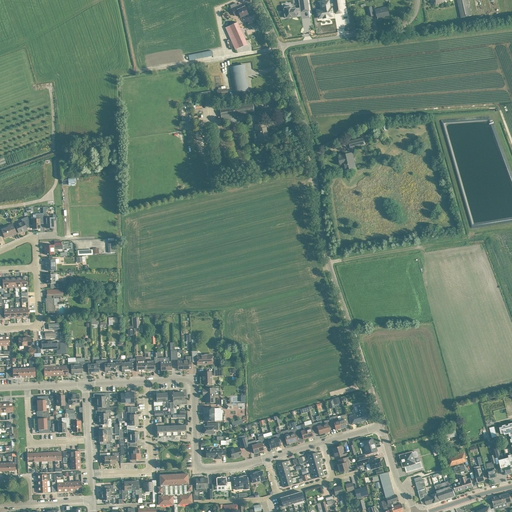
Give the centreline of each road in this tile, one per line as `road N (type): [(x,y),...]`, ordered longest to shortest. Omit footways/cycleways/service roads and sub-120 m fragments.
road 1 (tertiary): [(380,426),(328,263),(308,140),(278,47)]
road 2 (residential): [(146,381),(192,382),(199,467),(267,459)]
road 3 (unclassified): [(278,47),(405,27),(415,0)]
road 4 (residential): [(90,474),(148,469),(146,381)]
